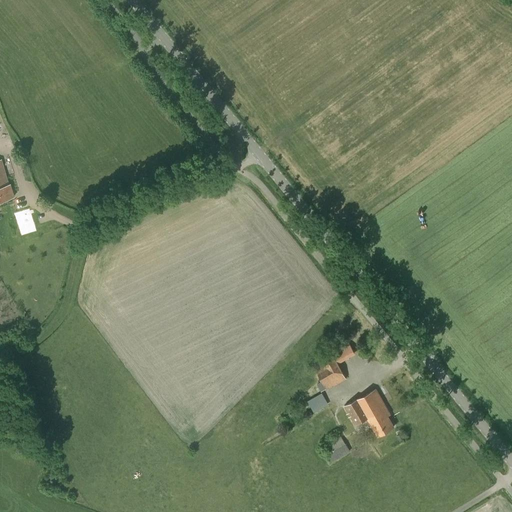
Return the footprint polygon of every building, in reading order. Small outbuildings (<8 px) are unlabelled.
[(0,200),(14,196),(10,183),(8,184),(1,159),(0,159),(0,200)] [(332,353),(313,364),(322,381),(317,384),(321,391),(326,388),(327,389),(347,378),(342,372),(343,371),(338,363),(355,353),(349,343),(332,353)] [(357,399),(368,418),(378,436),(394,427),(388,416),(391,414),(383,400),(376,388),(357,399)] [(322,393),(308,401),(314,412),(328,404),(322,393)] [(355,425),(368,418),(357,399),(344,406),(355,425)] [(323,447),(333,462),(350,451),(341,436),(323,447)]
